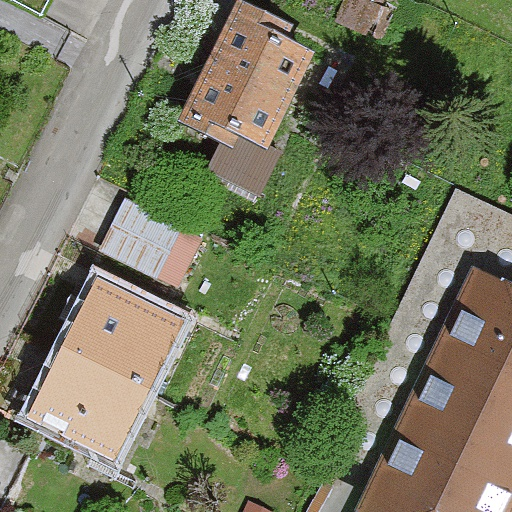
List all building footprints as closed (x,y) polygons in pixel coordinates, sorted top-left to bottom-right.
[(11,0),(39,14),(46,0),(11,0)] [(390,0),(341,0),(330,25),(370,43),(390,0)] [(293,29),(238,2),(178,126),(219,145),(206,171),(258,196),(280,149),(270,144),(313,56),(286,43),(293,29)] [(359,511),(511,511),(511,216),(456,190),(331,451),(378,473),(359,511)] [(182,229),(125,200),(99,250),(156,280),(182,229)] [(181,324),(98,283),(29,420),(111,461),(181,324)]
